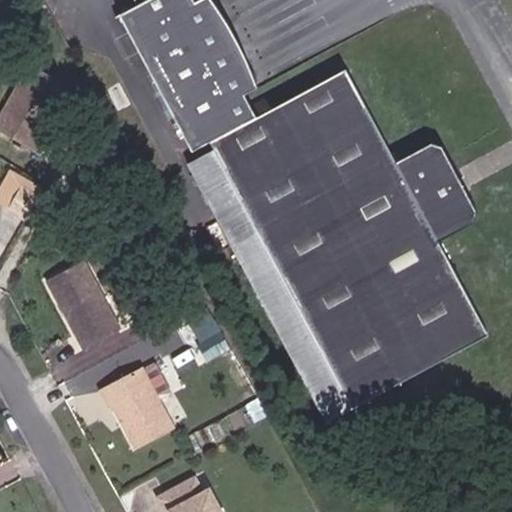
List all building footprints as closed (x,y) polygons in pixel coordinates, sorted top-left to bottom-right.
[(120,16),(194,153),(211,143),(215,152),(188,165),(233,247),(240,243),(260,233),(268,250),(354,408),(489,336),(439,243),(396,163),(346,70),(257,118),(245,96),(259,88),(210,0),(206,0),(208,3),(198,9),(195,3),(193,0),(134,0),(138,7),(120,16)] [(206,0),(201,0),(195,3),(198,9),(208,3),(206,0)] [(0,118),(0,130),(39,155),(47,140),(41,136),(71,89),(33,65),(0,118)] [(396,163),(439,243),(475,224),(478,212),(443,147),(431,144),(396,163)] [(9,210),(26,220),(39,198),(22,188),(9,210)] [(260,233),(240,243),(249,260),(268,250),(260,233)] [(120,333),(85,264),(52,281),(88,350),(120,333)] [(175,425),(143,367),(101,389),(110,405),(113,403),(136,446),(175,425)] [(163,496),(171,511),(222,511),(212,491),(203,495),(194,480),(163,496)]
